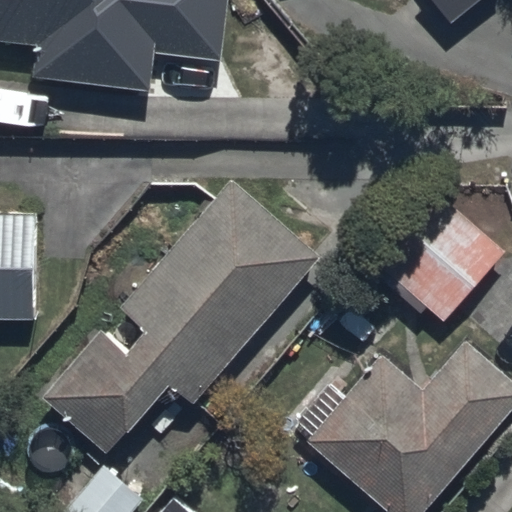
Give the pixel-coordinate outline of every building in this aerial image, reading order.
[(0,0),(0,34),(39,39),(36,72),(154,85),(158,47),(225,55),(231,0),(0,0)] [(321,250),(230,173),(159,256),(142,241),(101,290),(144,327),(128,345),(101,322),(44,390),(114,449),(177,376),(198,395),(321,250)] [(445,316),(504,245),(454,203),(395,274),(445,316)] [(0,312),(36,313),(38,209),(0,208),(0,312)] [(382,345),(343,390),(330,379),(298,416),(311,427),(306,432),(397,511),(418,511),(511,405),(511,374),(465,334),(424,381),(382,345)] [(133,511),(145,498),(103,462),(66,507),(72,511),(133,511)]
